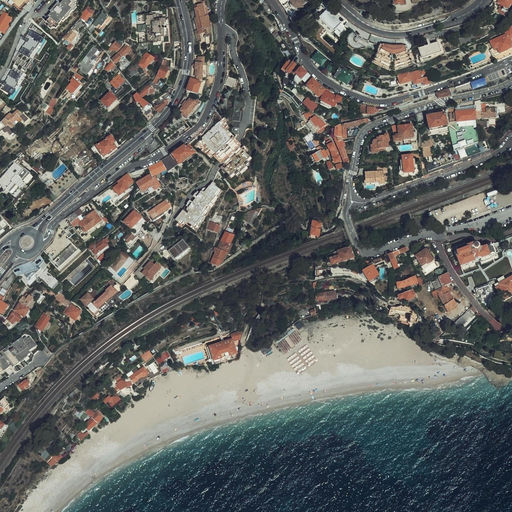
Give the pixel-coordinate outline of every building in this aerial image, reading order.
[(45,21),(52,27),(73,3),(75,1),(73,0),(66,0),(65,2),(63,0),(60,3),(58,2),(51,10),(52,11),(49,15),(50,16),(45,21)] [(193,0),(194,3),(191,4),(194,12),(193,15),(196,28),(194,28),(195,32),(196,31),(198,31),(200,31),(199,27),(203,26),(204,29),(205,32),(209,31),(209,25),(206,13),(205,13),(201,1),(200,1),(199,0),(193,0)] [(511,0),(500,0),(498,6),(501,7),(509,12),(511,6),(511,0)] [(73,3),(52,27),(53,28),(57,23),(58,24),(62,20),(63,21),(67,17),(65,16),(69,12),(70,12),(73,9),(72,7),(76,2),(75,1),(73,3)] [(0,25),(2,26),(8,15),(4,12),(4,11),(0,8),(0,25)] [(86,8),(80,14),(82,16),(81,17),(85,20),(93,11),(90,8),(88,9),(86,8)] [(322,8),(316,15),(331,28),(337,21),(323,8),(322,8)] [(159,11),(136,12),(138,42),(160,40),(160,36),(165,36),(164,15),(159,15),(159,11)] [(99,24),(100,25),(103,22),(107,16),(102,12),(92,24),(95,27),(97,27),(99,24)] [(92,16),(85,24),(86,26),(89,23),(94,18),(92,16)] [(348,21),(345,18),(340,25),(344,28),(345,26),(348,21)] [(269,23),(267,24),(268,25),(267,27),(272,35),(275,32),(273,29),(274,28),(273,27),(269,23)] [(502,33),(488,39),(490,45),(488,45),(490,51),(502,47),(509,44),(507,39),(506,35),(511,33),(509,24),(502,27),(503,31),(502,32),(502,33)] [(2,87),(13,93),(46,39),(30,29),(24,40),(27,42),(12,65),(15,67),(2,87)] [(79,37),(76,34),(75,34),(71,30),(67,34),(63,39),(61,40),(66,45),(67,45),(66,46),(68,48),(72,45),(79,37)] [(415,45),(416,47),(418,55),(437,49),(434,39),(420,43),(415,45)] [(115,49),(118,51),(122,46),(116,41),(110,48),(111,50),(112,49),(114,50),(115,49)] [(389,49),(389,43),(388,43),(376,42),(374,48),(371,56),(380,59),(385,61),(389,61),(404,58),(403,50),(402,45),(397,46),(394,49),(389,49)] [(509,52),(511,50),(511,42),(509,44),(502,47),(490,51),(488,52),(489,56),(491,56),(492,56),(492,57),(493,57),(493,58),(509,52)] [(132,48),(127,44),(121,51),(120,52),(117,55),(117,56),(113,59),(117,64),(122,59),(120,58),(124,54),(126,55),(132,48)] [(84,62),(80,60),(75,66),(86,73),(95,62),(94,60),(97,56),(95,55),(97,52),(98,53),(101,49),(98,47),(93,53),(96,49),(92,46),(85,54),(88,57),(84,62)] [(314,50),(309,56),(317,62),(322,56),(314,50)] [(182,51),(173,51),(174,61),(182,61),(182,51)] [(147,53),(138,63),(140,65),(144,69),(154,58),(147,53)] [(281,65),(285,68),(288,64),(290,61),(292,58),(291,57),(290,57),(288,60),(285,58),(281,65)] [(211,76),(215,74),(216,71),(216,64),(216,61),(215,61),(208,58),(207,76),(211,76)] [(285,68),(287,70),(295,60),(292,58),(290,61),(288,64),(285,68)] [(140,65),(138,63),(136,61),(132,65),(127,69),(129,72),(134,68),(136,69),(140,65)] [(152,80),(150,81),(154,83),(157,77),(158,77),(159,75),(162,77),(167,67),(165,66),(165,63),(162,62),(156,73),(152,80)] [(197,62),(196,68),(194,78),(197,79),(203,80),(203,65),(203,62),(198,62),(197,62)] [(296,63),(291,69),(294,72),(290,76),(295,81),(299,77),(300,78),(305,74),(302,71),(303,70),(296,63)] [(393,71),(394,73),(397,81),(402,80),(409,78),(410,82),(413,81),(414,84),(427,80),(425,73),(422,74),(421,71),(425,70),(423,65),(423,64),(406,69),(406,67),(398,69),(393,71)] [(340,70),(334,66),(333,68),(334,68),(333,70),(332,70),(330,74),(336,77),(336,75),(343,79),(342,80),(348,83),(349,80),(349,79),(350,77),(352,74),(346,70),(346,71),(341,69),(340,70)] [(120,74),(118,72),(116,74),(113,77),(108,81),(106,83),(104,86),(106,88),(109,85),(110,84),(115,88),(122,81),(119,77),(120,76),(119,75),(120,74)] [(322,87),(322,86),(321,87),(314,81),(309,76),(308,76),(303,83),(314,93),(311,100),(315,101),(316,100),(321,89),(322,87)] [(71,80),(65,86),(71,92),(79,84),(72,77),(69,79),(71,80)] [(231,77),(228,85),(236,88),(237,84),(238,84),(240,80),(231,77)] [(471,82),(473,89),(487,84),(484,77),(471,82)] [(191,78),(187,90),(197,93),(201,81),(191,78)] [(393,83),(395,90),(404,88),(401,80),(393,83)] [(150,81),(137,92),(140,95),(147,90),(149,93),(153,90),(153,91),(158,87),(154,83),(150,81)] [(321,89),(316,100),(317,101),(317,102),(325,106),(327,102),(331,104),(334,98),(337,100),(339,95),(334,93),(334,91),(324,87),(323,87),(321,89)] [(449,93),(448,89),(440,92),(427,97),(427,99),(428,101),(433,100),(433,98),(437,97),(437,99),(450,95),(449,93)] [(251,91),(249,90),(248,90),(243,90),(242,96),(235,95),(233,108),(234,108),(233,113),(232,121),(233,121),(232,128),(239,129),(238,135),(244,136),(246,136),(246,133),(248,132),(250,131),(251,130),(258,130),(257,98),(255,97),(253,95),(251,93),(251,91)] [(140,98),(135,91),(132,94),(135,102),(140,98)] [(109,92),(100,100),(106,106),(115,98),(109,92)] [(153,106),(158,111),(162,107),(168,99),(165,97),(167,94),(165,92),(150,101),(154,105),(153,106)] [(305,94),(300,101),(309,110),(314,103),(305,94)] [(53,97),(49,105),(53,108),(57,100),(53,97)] [(140,98),(135,102),(135,103),(147,121),(157,112),(148,103),(141,97),(140,98)] [(188,101),(184,105),(181,109),(183,111),(182,113),(187,117),(192,111),(198,104),(191,97),(188,101)] [(472,104),(472,106),(473,115),(473,116),(473,117),(485,116),(492,115),(493,115),(493,105),(478,106),(478,103),(472,103),(472,104)] [(447,105),(444,106),(445,114),(446,114),(453,113),(454,119),(468,117),(473,116),(473,115),(472,106),(464,107),(456,108),(449,109),(449,105),(447,105)] [(311,112),(307,108),(300,112),(304,117),(311,112)] [(9,112),(1,121),(6,126),(8,124),(11,127),(21,118),(18,116),(21,113),(17,109),(11,114),(9,112)] [(425,129),(425,133),(428,132),(445,129),(441,109),(424,113),(423,113),(425,123),(426,129),(425,129)] [(418,120),(422,116),(421,111),(412,112),(414,120),(418,120)] [(318,119),(312,113),(305,118),(314,129),(321,123),(322,122),(324,120),(320,117),(318,119)] [(338,134),(331,133),(330,134),(334,145),(339,156),(340,161),(345,158),(345,154),(341,145),(342,145),(342,144),(340,144),(338,138),(340,137),(339,135),(343,134),(342,125),(343,125),(356,122),(355,117),(345,120),(337,122),(338,134)] [(239,142),(234,137),(227,130),(228,129),(223,124),(221,122),(222,121),(219,118),(202,135),(207,141),(212,146),(213,145),(217,150),(214,152),(222,160),(240,144),(239,142)] [(449,144),(450,149),(467,142),(474,139),(474,124),(473,119),(470,119),(457,121),(449,122),(454,126),(452,128),(445,123),(446,129),(448,136),(449,144)] [(391,138),(400,137),(400,135),(408,133),(409,136),(413,136),(413,133),(410,133),(409,121),(403,122),(401,122),(395,123),(396,131),(393,131),(393,133),(391,134),(391,138)] [(329,132),(331,133),(338,134),(337,122),(328,127),(329,132)] [(350,134),(354,129),(355,128),(352,126),(344,128),(344,135),(350,134)] [(368,143),(368,147),(376,146),(382,145),(385,145),(385,138),(385,133),(384,131),(383,131),(382,131),(382,133),(376,133),(376,135),(373,135),(373,137),(371,137),(370,139),(370,142),(368,143)] [(425,133),(417,134),(418,138),(420,148),(421,154),(428,153),(426,144),(428,144),(428,142),(430,141),(429,138),(430,138),(428,132),(425,133)] [(108,136),(94,145),(102,156),(114,148),(111,143),(112,142),(108,136)] [(329,140),(327,137),(323,140),(324,143),(327,147),(330,156),(329,156),(331,160),(337,159),(334,150),(329,140)] [(161,145),(155,138),(153,140),(144,147),(142,149),(142,151),(146,154),(149,153),(161,145)] [(423,165),(421,165),(421,171),(423,171),(450,162),(468,155),(477,152),(473,141),(474,140),(474,139),(467,142),(450,149),(450,151),(435,154),(422,158),(421,158),(423,165)] [(476,146),(478,152),(483,151),(485,144),(483,139),(475,142),(477,146),(476,146)] [(312,150),(316,158),(324,154),(321,148),(320,148),(317,143),(314,145),(316,149),(312,150)] [(250,144),(225,169),(227,171),(234,177),(237,174),(239,176),(242,173),(243,174),(250,168),(249,167),(252,164),(251,161),(254,159),(250,155),(251,154),(249,151),(250,150),(250,144)] [(166,158),(162,160),(168,171),(179,164),(191,156),(195,153),(186,147),(184,146),(175,153),(173,154),(176,159),(175,159),(171,154),(166,158)] [(511,156),(510,151),(503,154),(505,159),(511,156)] [(398,157),(396,157),(397,168),(399,171),(409,170),(412,167),(411,156),(407,156),(407,153),(403,153),(403,152),(399,152),(400,153),(398,153),(398,157)] [(21,178),(27,172),(12,158),(0,171),(0,180),(10,190),(16,183),(15,182),(20,176),(21,178)] [(152,165),(149,166),(154,176),(166,169),(161,161),(152,165)] [(383,164),(373,164),(373,168),(361,169),(361,176),(366,175),(366,180),(375,179),(375,182),(380,181),(380,170),(383,170),(383,164)] [(46,176),(42,180),(52,192),(72,173),(66,166),(50,180),(46,176)] [(132,179),(128,174),(118,181),(120,184),(115,188),(115,189),(114,190),(116,193),(118,192),(121,197),(130,190),(128,187),(127,187),(133,182),(132,180),(132,179)] [(150,175),(138,183),(137,183),(142,190),(143,192),(156,185),(150,175)] [(188,221),(190,222),(197,227),(200,223),(198,222),(205,212),(204,212),(209,205),(212,207),(217,201),(217,200),(219,197),(219,196),(223,190),(222,190),(218,186),(219,185),(216,182),(213,187),(212,186),(209,190),(208,189),(206,188),(202,193),(200,192),(199,194),(198,194),(196,196),(198,199),(195,202),(193,201),(190,204),(191,204),(178,220),(182,223),(185,220),(187,222),(188,221)] [(511,182),(488,192),(489,195),(511,186),(511,182)] [(16,198),(8,204),(9,205),(11,207),(11,208),(19,201),(18,199),(20,197),(18,194),(15,196),(16,198)] [(162,198),(145,209),(148,213),(153,210),(155,213),(167,205),(162,198)] [(148,213),(145,209),(144,210),(150,218),(167,206),(167,205),(155,213),(150,216),(148,213)] [(256,206),(244,209),(239,217),(249,222),(256,209),(256,206)] [(78,209),(73,213),(75,216),(76,216),(83,211),(80,207),(78,209)] [(123,220),(121,222),(125,226),(127,224),(128,225),(138,215),(137,214),(131,208),(121,218),(123,220)] [(73,213),(66,218),(72,227),(77,223),(80,227),(82,227),(81,229),(81,230),(82,231),(83,231),(85,231),(87,230),(89,229),(100,220),(92,210),(84,216),(85,218),(80,221),(76,216),(75,216),(73,213)] [(304,228),(299,228),(299,229),(299,232),(301,235),(306,235),(306,233),(315,233),(317,224),(318,220),(309,218),(308,218),(307,219),(306,220),(305,225),(304,228)] [(209,223),(208,230),(210,231),(219,234),(221,226),(214,223),(213,223),(212,224),(209,223)] [(138,227),(132,232),(136,236),(142,231),(138,227)] [(124,238),(123,239),(124,240),(127,244),(131,239),(135,236),(132,234),(131,233),(127,229),(121,236),(124,238)] [(222,229),(218,237),(226,241),(230,232),(229,231),(229,230),(227,229),(226,230),(222,229)] [(88,243),(84,245),(87,248),(89,247),(92,251),(105,243),(104,241),(106,240),(104,236),(101,238),(93,243),(93,242),(91,243),(91,242),(88,243)] [(170,255),(171,254),(184,244),(184,243),(178,236),(164,248),(170,255)] [(214,246),(223,250),(224,251),(227,246),(228,242),(226,241),(218,237),(214,246)] [(468,246),(457,250),(459,254),(457,255),(461,265),(480,258),(481,260),(481,261),(492,257),(491,256),(496,254),(493,245),(490,244),(487,246),(486,245),(482,247),(480,247),(480,246),(479,244),(478,243),(476,243),(475,243),(474,242),(468,245),(468,246)] [(49,260),(55,265),(57,263),(59,264),(61,266),(77,250),(72,244),(71,244),(69,247),(66,244),(49,260)] [(184,244),(171,254),(174,257),(176,255),(176,256),(184,249),(183,248),(186,246),(184,244)] [(347,244),(330,249),(332,254),(324,256),(324,257),(327,257),(328,262),(351,255),(347,244)] [(207,260),(210,265),(211,265),(217,261),(217,260),(218,258),(223,250),(214,246),(212,245),(211,248),(213,249),(210,255),(209,254),(207,260)] [(406,249),(405,249),(408,256),(413,253),(418,262),(423,259),(424,260),(425,259),(429,257),(429,256),(425,250),(426,249),(424,247),(423,247),(423,246),(415,251),(413,252),(411,250),(411,251),(409,247),(408,248),(406,249)] [(389,249),(381,253),(384,261),(388,259),(387,257),(391,255),(390,253),(389,249)] [(123,258),(121,256),(117,252),(107,264),(114,269),(123,258)] [(133,258),(127,253),(120,262),(121,263),(125,259),(127,261),(127,265),(133,258)] [(462,267),(481,260),(480,258),(461,265),(462,267)] [(141,272),(150,280),(161,266),(150,260),(142,268),(144,269),(141,272)] [(327,265),(327,272),(331,272),(338,271),(348,274),(357,278),(359,276),(361,277),(362,276),(365,278),(367,281),(375,277),(372,270),(369,264),(370,263),(369,261),(365,263),(366,265),(360,268),(356,270),(354,271),(355,267),(347,265),(341,264),(327,265)] [(40,270),(40,271),(42,273),(38,277),(45,283),(52,276),(45,269),(46,268),(47,267),(42,262),(39,265),(42,268),(40,270)] [(443,270),(435,274),(439,284),(448,280),(443,270)] [(399,278),(393,279),(394,285),(401,284),(403,284),(415,280),(412,272),(402,277),(399,278)] [(435,274),(427,277),(432,287),(433,287),(439,284),(435,274)] [(499,282),(495,284),(500,294),(500,296),(502,299),(503,300),(511,295),(511,275),(506,279),(500,282),(500,281),(499,282)] [(108,277),(104,280),(108,284),(109,286),(111,285),(115,280),(109,276),(108,277)] [(109,286),(108,284),(103,288),(102,287),(100,289),(101,291),(89,301),(90,302),(85,307),(91,313),(96,309),(97,308),(95,306),(108,294),(107,293),(112,289),(109,286)] [(441,288),(439,284),(433,287),(444,308),(453,304),(451,301),(452,300),(444,286),(441,288)] [(490,284),(476,289),(479,294),(481,294),(482,297),(493,292),(490,284)] [(394,296),(402,298),(402,297),(411,294),(409,287),(394,292),(394,296)] [(320,290),(313,290),(313,295),(316,295),(316,297),(324,296),(324,297),(327,297),(327,296),(332,296),(332,292),(331,289),(320,290)] [(21,303),(16,310),(25,317),(26,316),(28,317),(32,310),(30,309),(29,308),(28,307),(31,303),(35,298),(30,295),(28,293),(24,297),(23,297),(20,302),(21,303)] [(0,298),(0,311),(3,314),(9,304),(0,298)] [(71,301),(69,300),(65,305),(64,304),(61,307),(63,308),(62,310),(71,317),(75,311),(76,312),(78,309),(78,308),(70,302),(71,301)] [(397,311),(396,315),(396,316),(407,321),(407,319),(413,320),(413,318),(416,312),(411,305),(404,301),(399,302),(397,300),(397,303),(392,304),(388,304),(387,307),(392,307),(398,308),(404,309),(408,310),(407,314),(397,311)] [(468,313),(463,308),(454,316),(451,318),(456,324),(468,313)] [(23,318),(15,312),(9,320),(14,325),(16,323),(18,321),(19,322),(20,322),(22,320),(23,318)] [(35,326),(36,327),(45,314),(43,313),(40,318),(35,326)] [(192,322),(200,318),(199,318),(199,317),(198,314),(197,314),(197,313),(191,315),(190,316),(191,319),(192,322)] [(45,314),(36,327),(39,329),(38,330),(40,334),(48,322),(47,321),(50,317),(45,314)] [(209,351),(212,361),(233,354),(234,350),(236,338),(239,330),(239,329),(236,328),(228,332),(229,336),(206,343),(209,351)] [(278,344),(284,353),(302,340),(296,331),(278,344)] [(0,373),(6,369),(6,370),(12,366),(8,361),(11,360),(15,365),(31,354),(33,352),(33,351),(31,350),(38,345),(33,338),(30,340),(29,338),(26,340),(25,338),(15,345),(15,344),(1,353),(1,352),(0,353),(0,373)] [(269,345),(260,350),(263,355),(272,349),(269,345)] [(494,359),(510,361),(511,353),(504,352),(504,351),(495,349),(494,359)] [(153,356),(156,361),(160,359),(159,358),(164,355),(162,351),(153,356)] [(146,364),(150,375),(155,373),(151,362),(146,364)] [(133,369),(126,375),(130,380),(134,377),(135,375),(138,373),(141,373),(143,372),(144,369),(141,365),(133,369)] [(25,389),(30,387),(30,386),(28,383),(30,382),(28,379),(26,380),(21,383),(19,384),(22,389),(25,388),(25,389)] [(117,396),(112,390),(108,394),(106,392),(100,398),(103,401),(105,399),(107,397),(111,401),(117,396)] [(0,413),(6,408),(10,404),(6,399),(7,398),(6,396),(4,397),(0,401),(0,413)] [(94,406),(92,408),(99,415),(100,414),(101,413),(94,406)] [(99,415),(96,413),(92,408),(86,413),(88,415),(93,420),(99,415)] [(81,423),(85,427),(92,421),(93,420),(88,415),(81,423)] [(78,437),(79,436),(82,433),(79,430),(77,428),(74,431),(73,431),(78,437)] [(48,457),(45,460),(49,463),(56,456),(52,452),(51,454),(48,457)]
